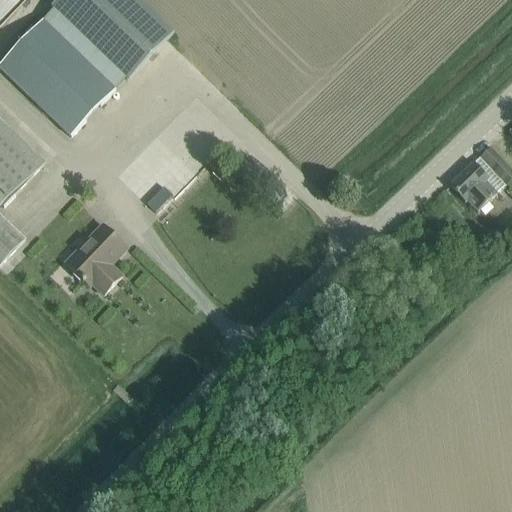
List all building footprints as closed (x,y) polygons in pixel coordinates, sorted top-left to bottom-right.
[(0,0),(0,27),(25,1),(24,0),(0,0)] [(130,84),(171,40),(175,36),(137,0),(61,0),(52,10),(54,12),(44,23),(117,93),(128,81),(130,84)] [(117,93),(44,23),(0,68),(0,71),(72,140),(117,93)] [(0,268),(25,242),(0,218),(0,213),(46,165),(0,121),(0,268)] [(497,196),(511,182),(511,172),(490,150),(450,189),(466,205),(468,203),(479,215),(498,197),(497,196)] [(104,298),(122,279),(111,268),(127,251),(112,237),(103,228),(66,267),(81,281),(80,283),(83,286),(85,284),(90,289),(93,287),(104,298)]
